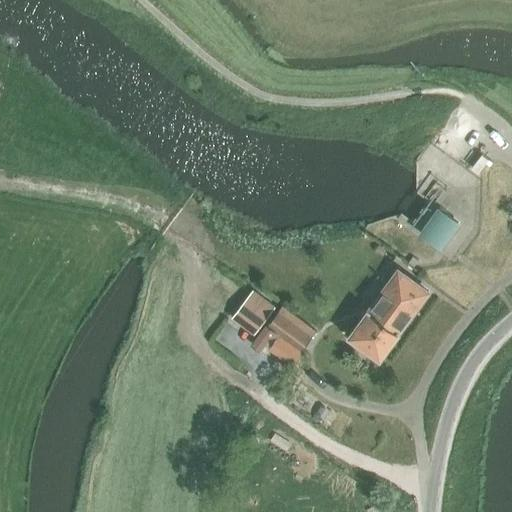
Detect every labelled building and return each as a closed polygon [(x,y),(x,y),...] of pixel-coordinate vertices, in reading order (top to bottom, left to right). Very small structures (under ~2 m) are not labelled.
[(438,209),(420,234),(441,249),(460,222),(440,207),(438,209)] [(350,336),(380,358),(428,292),(398,270),(350,336)] [(254,335),(271,312),(249,295),(232,317),(254,335)] [(268,325),(302,350),(316,331),(282,305),(268,325)] [(302,353),(279,336),(269,349),(292,366),(302,353)] [(292,389),(344,424),(356,407),(304,372),(292,389)] [(382,493),(374,499),(382,511),(388,511),(392,509),(382,493)]
